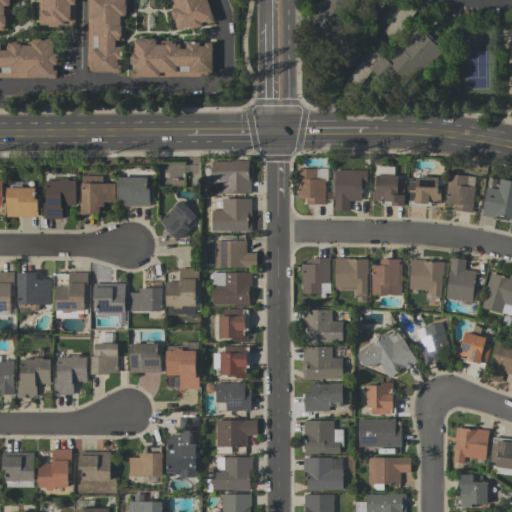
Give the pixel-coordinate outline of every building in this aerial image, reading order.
[(0,0),(0,30),(8,30),(7,0),(0,0)] [(74,0),(37,0),(37,25),(74,26),(74,0)] [(87,0),(87,72),(118,72),(118,40),(121,40),(122,16),(126,16),(125,0),(87,0)] [(213,21),(206,0),(169,0),(172,10),(171,10),(178,32),(213,21)] [(322,0),(319,29),(342,32),(345,0),(322,0)] [(386,60),(382,56),(370,69),(385,84),(396,73),(408,85),(442,49),(419,27),(386,60)] [(132,77),(212,76),(211,43),(183,43),(183,44),(155,44),(155,39),(131,39),(132,77)] [(0,77),(54,78),(54,40),(30,40),(30,44),(6,44),(6,50),(0,49),(0,77)] [(378,52),(381,55),(388,49),(379,40),(367,51),(373,57),(378,52)] [(211,194),(249,194),(249,161),(211,161),(211,194)] [(393,175),(393,166),(375,166),(375,174),(393,175)] [(324,205),(325,169),(297,169),(297,198),(305,199),(305,204),(324,205)] [(349,211),(349,200),(361,201),(361,183),(366,184),(367,170),(335,170),(334,211),(349,211)] [(476,177),(448,174),(444,203),(453,205),(452,209),(471,212),(476,177)] [(102,176),(81,176),(80,213),(101,214),(101,202),(114,202),(114,183),(102,183),(102,176)] [(403,204),(404,177),(374,176),(373,203),(403,204)] [(146,178),(118,177),(118,206),(149,206),(150,189),(146,188),(146,178)] [(408,177),(407,203),(438,204),(439,179),(408,177)] [(511,219),(511,181),(499,179),(497,189),(486,187),(481,215),(511,219)] [(76,181),(45,180),(44,219),(62,219),(62,205),(75,206),(76,181)] [(36,217),(36,188),(6,187),(5,217),(36,217)] [(211,232),(251,231),(251,198),(222,199),(222,210),(211,210),(211,232)] [(158,223),(177,239),(198,215),(179,199),(158,223)] [(246,241),(215,241),(215,268),(256,267),(256,252),(246,252),(246,241)] [(301,294),(329,293),(329,258),(310,258),(310,264),(301,264),(301,294)] [(334,288),(354,288),(354,295),(366,295),(367,259),(334,258),(334,288)] [(475,271),(464,270),(465,259),(449,258),(445,299),(472,302),(475,271)] [(370,265),(370,295),(400,295),(400,259),(379,259),(379,265),(370,265)] [(408,289),(429,290),(428,296),(441,297),(442,261),(409,260),(408,289)] [(178,282),(165,282),(165,316),(196,316),(196,268),(178,268),(178,282)] [(12,272),(0,272),(0,310),(11,311),(12,272)] [(36,273),(17,272),(16,304),(50,304),(51,280),(36,279),(36,273)] [(87,272),(67,273),(67,285),(54,286),(54,311),(84,311),(84,290),(87,290),(87,272)] [(250,272),(211,273),(212,306),(250,306),(250,272)] [(511,315),(511,275),(509,275),(508,278),(490,273),(481,307),(511,316),(511,315)] [(161,282),(144,282),(144,291),(128,291),(128,311),(161,312),(161,282)] [(92,284),(93,312),(125,312),(124,283),(92,284)] [(245,310),(219,309),(219,339),(244,340),(244,329),(245,310)] [(304,309),(303,342),(342,343),(342,321),(331,321),(332,310),(304,309)] [(416,328),(423,361),(450,355),(442,322),(416,328)] [(416,362),(397,329),(355,354),(364,370),(378,362),(388,379),(416,362)] [(491,339),(461,333),(456,359),(486,364),(491,339)] [(511,344),(497,340),(487,379),(501,382),(503,373),(511,375),(511,344)] [(117,343),(92,343),(92,374),(117,373),(117,343)] [(159,343),(129,343),(128,372),(159,373),(159,343)] [(342,379),(342,358),(331,358),(331,346),(303,347),(304,380),(342,379)] [(197,351),(166,350),(165,388),(197,388),(197,351)] [(86,382),(87,356),(56,356),(55,394),(73,395),(73,382),(86,382)] [(49,358),(18,358),(18,397),(36,397),(36,384),(49,384),(49,358)] [(13,361),(0,360),(0,394),(13,395),(13,361)] [(393,415),(394,382),(381,382),(381,386),(367,386),(366,414),(393,415)] [(250,411),(250,392),(244,392),(244,383),(216,383),(215,411),(250,411)] [(342,384),(309,383),(309,392),(304,392),(303,411),(329,411),(329,403),(342,403),(342,384)] [(165,436),(166,477),(198,477),(197,417),(179,417),(179,436),(165,436)] [(216,447),(247,447),(247,435),(257,435),(256,419),(215,420),(216,447)] [(358,419),(358,447),(400,447),(400,426),(395,426),(395,419),(358,419)] [(333,420),(303,421),(304,454),(342,453),(341,429),(333,429),(333,420)] [(488,431),(456,427),(452,462),(463,464),(464,457),(485,459),(488,431)] [(495,462),(495,474),(511,474),(511,440),(491,440),(490,462),(495,462)] [(128,456),(128,476),(161,476),(161,447),(145,448),(146,456),(128,456)] [(69,489),(69,449),(51,449),(51,462),(38,462),(37,488),(69,489)] [(110,452),(79,451),(79,480),(110,481),(110,452)] [(32,487),(33,453),(4,452),(3,486),(32,487)] [(213,491),(251,490),(251,457),(216,457),(216,468),(212,468),(213,491)] [(342,457),(304,458),(305,490),(342,490),(342,457)] [(368,457),(368,483),(400,484),(400,472),(410,473),(410,458),(368,457)] [(486,475),(458,474),(457,506),(485,507),(486,475)] [(405,511),(405,493),(365,494),(365,511),(405,511)] [(249,511),(249,494),(221,494),(220,511),(249,511)] [(333,511),(333,494),(304,495),(304,511),(333,511)] [(128,501),(127,511),(161,511),(161,502),(128,501)]
